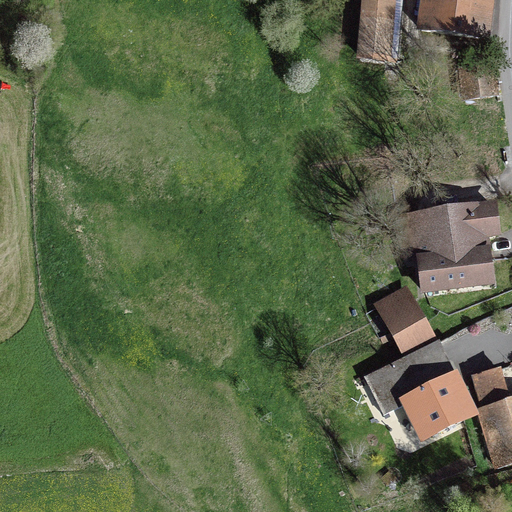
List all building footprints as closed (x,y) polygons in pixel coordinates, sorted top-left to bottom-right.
[(365,0),(360,57),(385,60),(390,0),(365,0)] [(426,0),(422,31),(485,39),(490,0),(426,0)] [(385,63),(383,85),(400,86),(402,65),(385,63)] [(461,70),(466,100),(495,96),(490,69),(461,70)] [(417,246),(423,292),(491,284),(484,236),(498,235),(494,207),(400,219),(404,247),(417,246)] [(404,292),(379,306),(406,357),(433,343),(404,292)] [(472,415),(436,344),(364,377),(383,416),(406,405),(424,440),(472,415)] [(479,411),(497,469),(511,464),(511,400),(509,401),(499,370),(475,378),(485,410),(479,411)]
